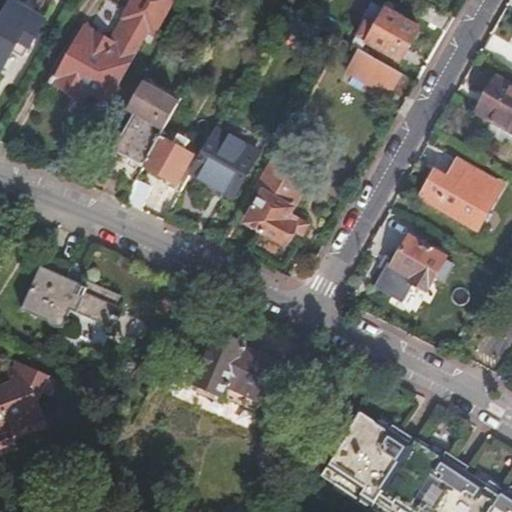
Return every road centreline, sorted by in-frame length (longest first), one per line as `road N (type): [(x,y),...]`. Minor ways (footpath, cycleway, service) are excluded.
road 1 (residential): [(308,314),(485,0)]
road 2 (tertiary): [(308,314),(0,183)]
road 3 (tertiary): [(511,423),(308,314)]
